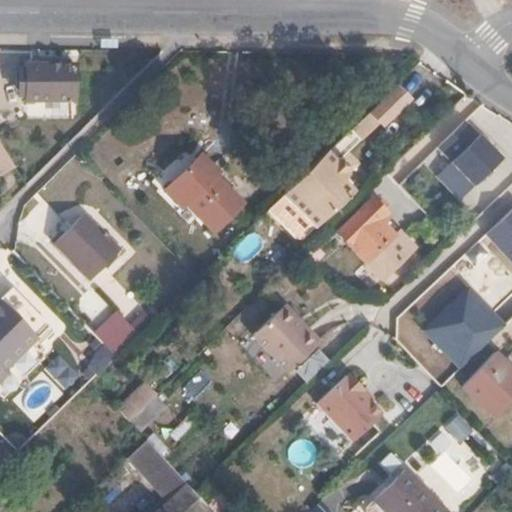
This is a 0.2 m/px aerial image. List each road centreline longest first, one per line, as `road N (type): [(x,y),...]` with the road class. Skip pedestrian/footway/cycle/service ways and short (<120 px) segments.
road 1 (residential): [(0,10),(377,17),(409,21),(464,59)]
road 2 (unknown): [(511,189),(400,298),(330,312)]
